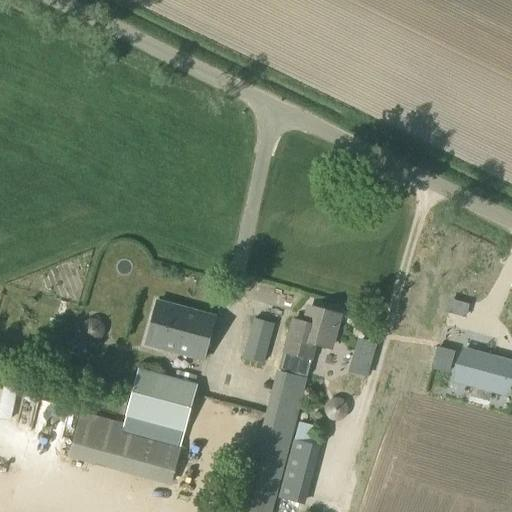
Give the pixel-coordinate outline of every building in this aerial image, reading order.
[(202,360),(213,317),(156,302),(144,345),(202,360)] [(329,350),(339,315),(308,306),(301,332),(291,329),(285,351),(309,358),(312,345),(329,350)] [(263,365),(274,325),(253,319),(242,359),(263,365)] [(511,368),(460,353),(452,382),(474,388),(471,397),(486,401),(489,392),(504,396),(511,368)] [(184,433),(196,385),(137,369),(124,417),(184,433)] [(0,430),(0,447),(10,452),(17,437),(1,429),(0,430)] [(293,440),(289,454),(316,461),(319,447),(293,440)] [(0,462),(0,471),(19,474),(20,465),(0,462)] [(0,485),(21,487),(22,478),(0,475),(0,485)] [(308,491),(282,484),(278,499),(304,505),(308,491)]
